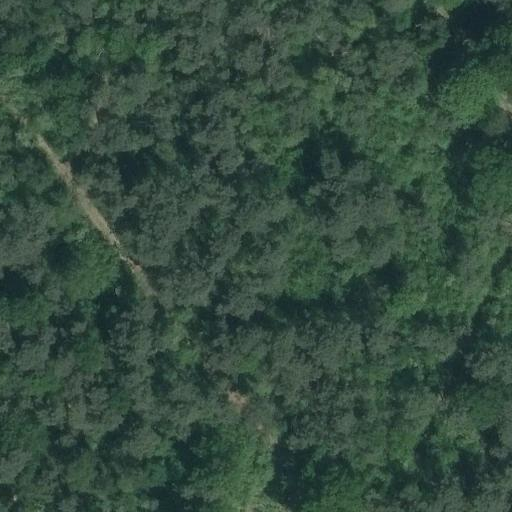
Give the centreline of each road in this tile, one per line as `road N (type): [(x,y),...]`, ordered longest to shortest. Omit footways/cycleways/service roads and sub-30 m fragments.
road 1 (track): [(320,511),(54,172),(137,0)]
road 2 (track): [(383,511),(511,241)]
road 3 (track): [(511,118),(420,0)]
